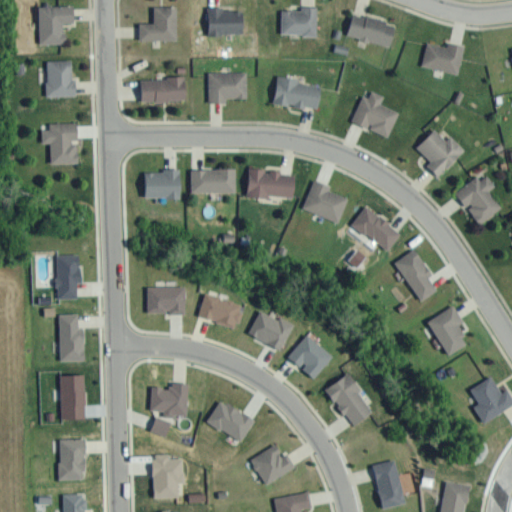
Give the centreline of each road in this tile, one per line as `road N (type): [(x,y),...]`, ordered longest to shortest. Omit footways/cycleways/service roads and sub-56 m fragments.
road 1 (residential): [(110,137),(270,137),(323,150),(377,177),(420,206),(511,343)]
road 2 (residential): [(110,137),(119,511)]
road 3 (residential): [(115,339),(193,345),(275,383),(334,458),(348,511)]
road 4 (residential): [(105,0),(110,137)]
